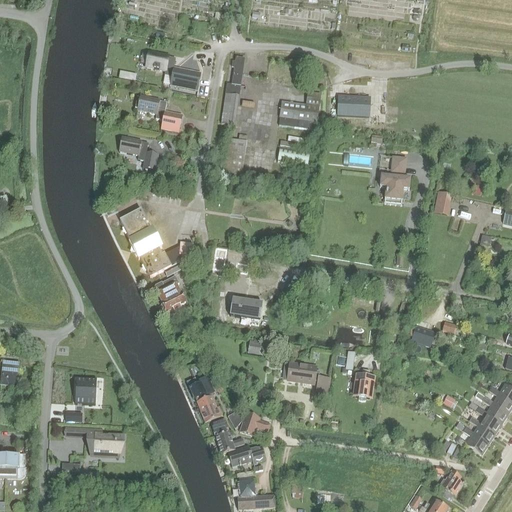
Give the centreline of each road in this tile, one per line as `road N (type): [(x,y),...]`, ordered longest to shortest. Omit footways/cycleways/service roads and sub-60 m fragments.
road 1 (unclassified): [(199,190),(221,47),(295,48),(391,74),(457,64),(511,67)]
road 2 (residential): [(79,315),(35,199),(33,93),(45,19)]
road 3 (track): [(495,478),(428,461),(271,442)]
road 4 (track): [(511,304),(300,267)]
road 5 (residential): [(50,334),(40,471)]
